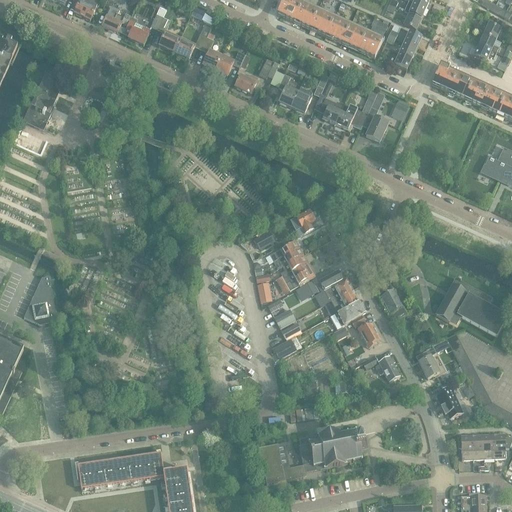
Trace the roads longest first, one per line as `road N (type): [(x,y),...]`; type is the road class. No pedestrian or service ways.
road 1 (tertiary): [(404,186),(0,1)]
road 2 (residential): [(0,474),(20,453),(255,420),(269,390)]
road 3 (residential): [(259,24),(414,95),(457,0)]
road 4 (residential): [(441,480),(426,404),(366,292),(365,274)]
